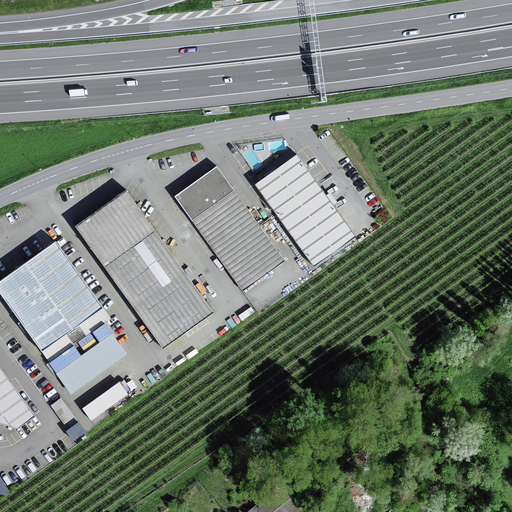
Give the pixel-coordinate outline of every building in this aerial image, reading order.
[(300,149),(254,181),(310,260),(356,227),(300,149)] [(210,163),(170,192),(243,292),(283,262),(210,163)] [(125,189),(73,224),(159,352),(211,317),(125,189)] [(59,246),(0,284),(0,291),(50,362),(108,318),(59,246)] [(0,366),(0,425),(9,430),(33,414),(0,366)] [(92,418),(129,390),(118,377),(82,404),(92,418)] [(52,401),(63,420),(73,414),(62,395),(52,401)] [(74,437),(86,429),(77,417),(66,426),(74,437)] [(0,499),(12,490),(0,475),(0,499)] [(284,478),(240,511),(293,511),(304,503),(284,478)]
